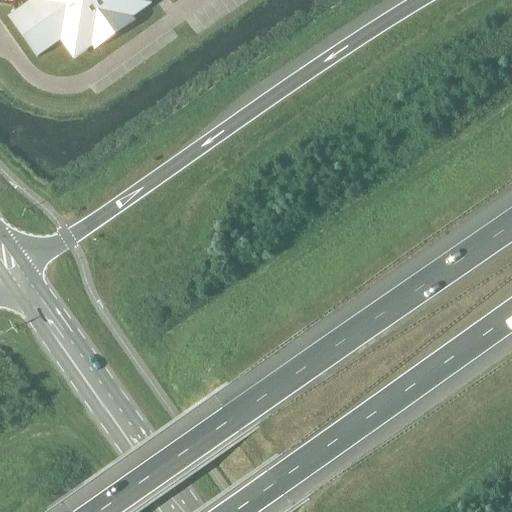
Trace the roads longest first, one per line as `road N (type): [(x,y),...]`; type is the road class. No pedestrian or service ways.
road 1 (motorway): [(511,226),(97,511)]
road 2 (motorway): [(423,0),(24,267)]
road 3 (motorway): [(234,511),(511,315)]
road 4 (primary): [(197,511),(24,267)]
road 5 (primary): [(7,280),(167,511)]
